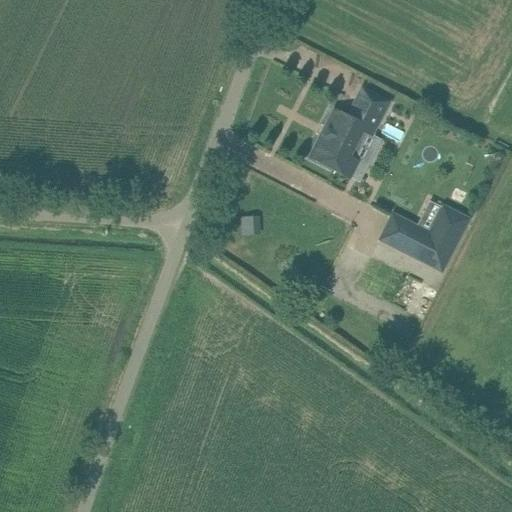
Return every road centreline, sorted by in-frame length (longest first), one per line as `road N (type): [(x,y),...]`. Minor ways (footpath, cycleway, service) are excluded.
road 1 (tertiary): [(90,511),(182,220)]
road 2 (tertiary): [(182,220),(267,0)]
road 3 (unclassified): [(182,220),(0,209)]
